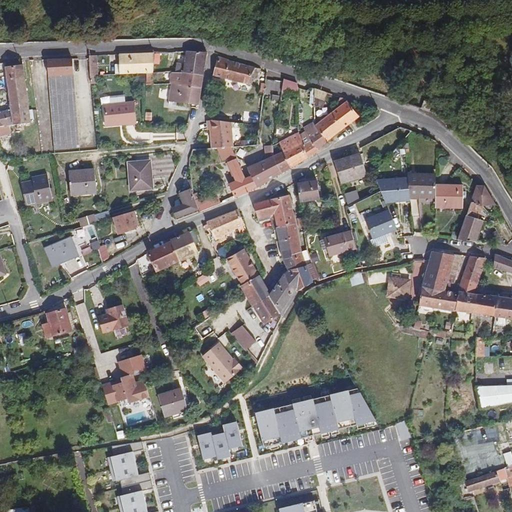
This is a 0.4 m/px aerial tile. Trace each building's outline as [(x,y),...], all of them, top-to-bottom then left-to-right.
[(203,76),(206,53),(187,52),(185,67),(174,65),(174,73),(181,73),(203,76)] [(148,74),(154,74),(155,53),(119,55),(120,75),(148,74)] [(247,83),(252,86),(260,71),(261,70),(218,57),(214,75),(247,83)] [(73,59),(48,60),(55,150),(80,148),(73,59)] [(0,126),(11,125),(31,123),(23,61),(6,63),(12,110),(0,113),(0,126)] [(174,73),(173,73),(172,84),(182,85),(181,87),(201,91),(203,76),(181,73),(174,73)] [(298,95),(299,89),(297,84),(284,80),(282,92),(298,95)] [(171,87),(169,102),(199,105),(201,91),(181,87),(182,85),(172,84),(171,87)] [(325,101),(328,94),(315,89),(315,97),(325,101)] [(429,97),(419,95),(415,107),(425,110),(429,97)] [(327,102),(325,101),(315,97),(315,106),(324,109),(327,102)] [(135,102),(104,106),(105,123),(121,122),(122,125),(137,124),(135,102)] [(360,117),(348,102),(339,109),(351,124),(360,117)] [(351,124),(339,109),(334,113),(316,127),(328,142),(351,124)] [(207,131),(209,131),(211,149),(219,149),(232,148),(233,148),(231,123),(212,120),(206,122),(207,131)] [(305,129),(307,132),(300,136),(309,157),(320,151),(319,149),(328,142),(316,127),(316,122),(305,129)] [(11,125),(0,126),(0,139),(2,139),(1,136),(12,134),(11,125)] [(299,133),(280,143),(284,152),(292,167),(309,157),(300,136),(299,133)] [(246,193),(241,180),(245,178),(232,148),(219,149),(224,161),(230,159),(232,163),(229,164),(237,182),(230,185),(236,198),(246,193)] [(283,172),(292,167),(284,152),(275,157),(283,172)] [(368,175),(361,154),(335,162),(341,183),(368,175)] [(275,157),(249,168),(252,176),(258,187),(283,172),(275,157)] [(151,161),(129,163),(132,191),(153,189),(151,161)] [(69,172),(71,196),(98,193),(96,170),(69,172)] [(436,184),(436,174),(409,172),(409,177),(410,198),(436,198),(436,184)] [(33,181),(22,184),(27,207),(53,201),(48,175),(33,178),(33,181)] [(258,187),(252,176),(245,178),(241,180),(246,193),(258,187)] [(410,198),(409,177),(378,179),(387,204),(411,202),(410,198)] [(318,181),(298,184),(300,202),(320,199),(318,181)] [(462,209),(463,185),(436,184),(436,198),(436,209),(462,209)] [(478,185),(477,184),(471,202),(479,205),(496,205),(485,185),(478,185)] [(180,194),(184,205),(173,209),(177,218),(200,209),(196,201),(192,190),(180,194)] [(200,209),(201,212),(222,204),(217,193),(196,201),(200,209)] [(360,201),(357,193),(345,197),(349,207),(360,201)] [(277,227),(295,223),(289,195),(254,204),(259,218),(270,215),(275,214),(277,227)] [(479,205),(471,202),(466,215),(480,219),(483,206),(479,205)] [(225,235),(231,231),(238,228),(243,226),(245,225),(239,210),(208,222),(209,224),(217,240),(219,239),(221,243),(227,239),(225,235)] [(366,219),(373,238),(385,233),(396,229),(389,210),(366,219)] [(139,223),(136,211),(113,217),(118,234),(136,230),(139,223)] [(273,228),(277,227),(275,214),(270,215),(259,218),(259,222),(271,219),(273,228)] [(483,220),(480,219),(466,215),(458,240),(476,241),(483,220)] [(288,270),(271,294),(270,296),(282,314),(282,315),(298,291),(313,282),(312,280),(302,252),(297,226),(295,223),(277,227),(278,234),(275,235),(276,240),(279,239),(284,262),(282,264),(283,267),(286,266),(288,270)] [(241,234),(246,232),(243,226),(238,228),(241,234)] [(201,242),(195,229),(190,232),(195,244),(201,242)] [(329,255),(357,248),(352,231),(324,239),(329,255)] [(180,261),(199,252),(195,244),(190,232),(170,240),(171,241),(180,261)] [(374,248),(388,242),(385,233),(373,238),(371,239),(374,248)] [(72,238),(45,249),(53,267),(80,256),(72,238)] [(157,272),(180,262),(180,261),(171,241),(149,252),(157,272)] [(227,259),(242,286),(260,276),(244,249),(227,259)] [(302,252),(312,280),(320,278),(314,262),(311,263),(307,250),(302,252)] [(451,253),(429,250),(418,284),(415,304),(451,309),(456,290),(452,290),(442,290),(451,253)] [(511,260),(496,254),(495,259),(494,267),(511,272),(511,260)] [(483,258),(466,256),(452,290),(456,290),(472,292),(483,258)] [(353,284),(364,282),(361,271),(351,274),(353,284)] [(270,296),(271,294),(261,276),(260,275),(260,276),(242,286),(264,324),(282,315),(282,314),(270,296)] [(408,299),(410,280),(401,279),(392,278),(391,278),(388,296),(408,299)] [(472,292),(456,290),(451,309),(491,315),(495,294),(472,292)] [(511,296),(495,294),(491,315),(511,317),(511,296)] [(124,305),(107,310),(108,314),(99,317),(103,333),(130,325),(124,305)] [(209,307),(201,312),(205,319),(214,314),(209,307)] [(66,309),(47,314),(50,323),(53,336),(72,330),(66,309)] [(94,338),(89,322),(83,324),(85,332),(86,335),(88,340),(94,338)] [(43,325),(46,337),(53,336),(50,323),(43,325)] [(246,324),(234,334),(248,350),(259,340),(246,324)] [(430,330),(414,327),(401,324),(401,327),(404,331),(420,335),(417,346),(425,349),(426,346),(430,330)] [(435,335),(446,337),(447,331),(431,329),(430,330),(426,346),(432,347),(435,335)] [(86,335),(76,337),(81,352),(91,350),(88,340),(86,335)] [(233,360),(219,343),(204,356),(226,383),(244,368),(236,358),(233,360)] [(130,402),(151,395),(146,379),(137,381),(134,373),(148,369),(143,353),(121,360),(125,375),(123,376),(124,381),(114,383),(102,387),(103,390),(108,403),(129,397),(130,402)] [(214,371),(208,375),(216,386),(222,383),(214,371)] [(101,382),(102,387),(114,383),(124,381),(123,376),(101,382)] [(511,384),(473,385),(477,406),(511,399),(511,384)] [(264,448),(376,421),(358,388),(255,413),(264,448)] [(188,410),(182,389),(159,396),(165,417),(188,410)] [(104,410),(109,423),(113,422),(109,409),(104,410)] [(409,418),(397,422),(402,439),(414,436),(409,418)] [(198,436),(204,460),(217,457),(218,460),(231,456),(229,449),(243,446),(237,422),(223,425),(225,433),(212,436),(211,432),(198,436)] [(111,470),(136,464),(133,452),(144,450),(142,442),(112,447),(114,456),(108,458),(111,470)] [(511,454),(511,453),(503,456),(506,464),(511,462),(511,454)] [(511,462),(501,468),(506,487),(511,484),(511,462)] [(151,481),(149,473),(139,475),(136,464),(111,470),(114,482),(120,480),(122,488),(151,481)] [(500,481),(497,471),(475,478),(469,480),(463,482),(458,484),(463,500),(476,496),(474,489),(500,481)] [(145,503),(143,491),(153,489),(151,481),(122,488),(124,495),(117,497),(120,509),(145,503)] [(336,492),(339,507),(369,502),(367,487),(336,492)] [(481,511),(489,509),(486,499),(478,501),(481,511)] [(317,511),(315,500),(279,509),(279,511),(317,511)] [(158,511),(159,511),(156,511),(147,511),(145,503),(120,509),(120,511),(158,511)]
